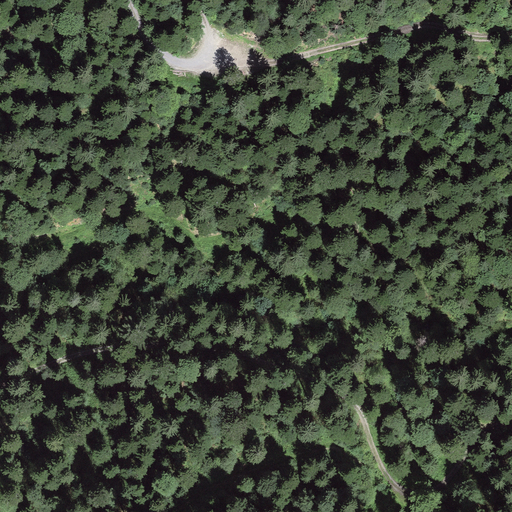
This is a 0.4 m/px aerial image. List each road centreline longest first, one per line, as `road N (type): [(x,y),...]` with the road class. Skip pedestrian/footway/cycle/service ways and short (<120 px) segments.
road 1 (track): [(0,386),(104,348),(167,343),(236,355),(342,394),(365,420),(385,473),(409,495)]
road 2 (track): [(175,511),(254,467),(320,447),(345,450),(391,490),(424,496),(484,430),(511,423)]
road 3 (track): [(255,66),(173,60),(146,40),(128,0)]
